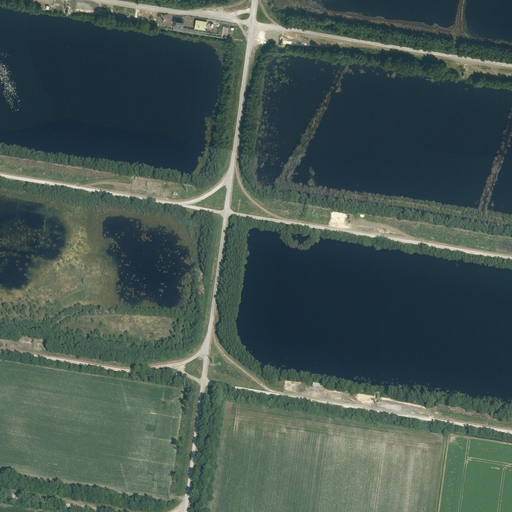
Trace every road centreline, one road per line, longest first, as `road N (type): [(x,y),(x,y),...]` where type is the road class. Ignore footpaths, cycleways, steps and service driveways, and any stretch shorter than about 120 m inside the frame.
road 1 (track): [(0,175),(511,259)]
road 2 (track): [(252,23),(186,511)]
road 3 (track): [(511,430),(207,382),(180,364)]
road 4 (track): [(511,62),(252,23)]
road 5 (track): [(209,341),(180,364),(132,369),(0,349)]
road 6 (track): [(252,23),(113,0)]
road 7 (track): [(0,492),(123,511)]
